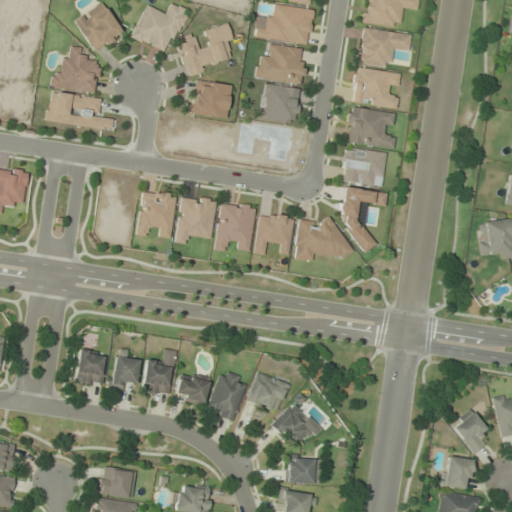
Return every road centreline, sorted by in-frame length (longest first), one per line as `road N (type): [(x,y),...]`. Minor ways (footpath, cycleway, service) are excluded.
road 1 (tertiary): [(0,281),(511,360)]
road 2 (tertiary): [(455,0),(377,511)]
road 3 (tertiary): [(511,334),(0,258)]
road 4 (residential): [(306,189),(0,141)]
road 5 (residential): [(56,149),(44,228),(51,266),(69,236),(81,153)]
road 6 (residential): [(209,448),(144,420),(0,398)]
road 7 (residential): [(306,189),(336,0)]
road 8 (residential): [(27,403),(51,266)]
